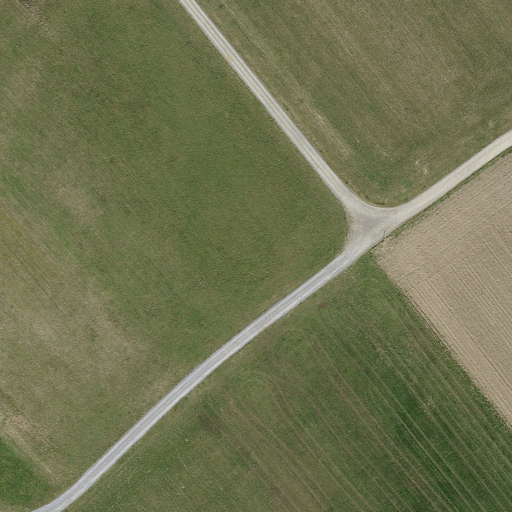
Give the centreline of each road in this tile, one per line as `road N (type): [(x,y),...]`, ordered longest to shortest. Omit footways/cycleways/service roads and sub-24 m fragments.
road 1 (track): [(376,233),(198,374),(52,511)]
road 2 (track): [(376,233),(185,0)]
road 3 (track): [(376,233),(511,138)]
